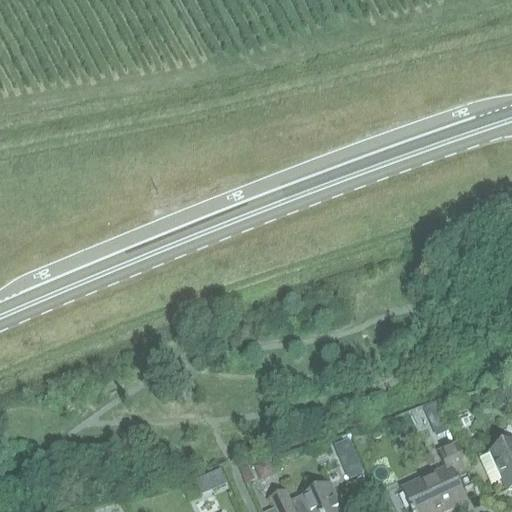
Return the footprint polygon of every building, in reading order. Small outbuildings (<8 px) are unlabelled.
[(511,401),(508,391),(494,397),(498,408),(511,402),(511,401)] [(436,409),(424,414),(430,428),(440,424),(442,423),(436,409)] [(491,456),(480,461),(491,487),(502,482),(507,493),(511,491),(511,445),(490,456),(491,456)] [(448,471),(403,491),(413,511),(452,511),(468,505),(456,479),(469,473),(457,446),(440,454),(448,471)] [(268,464),(256,470),(261,483),(270,479),(272,473),(268,464)] [(221,472),(207,478),(213,492),(227,486),(221,472)] [(272,501),(277,511),(343,511),(332,487),(292,505),(287,494),(272,501)]
